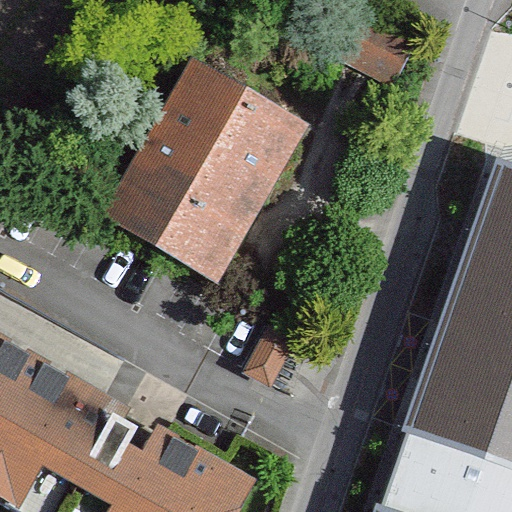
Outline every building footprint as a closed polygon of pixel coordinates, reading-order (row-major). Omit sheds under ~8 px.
[(413,42),(368,16),(347,51),(394,76),(413,42)] [(203,63),(194,77),(247,106),(254,92),(203,63)] [(247,106),(194,77),(114,215),(212,268),(248,206),(256,192),(297,117),(254,92),(247,106)] [(309,124),(297,117),(256,192),(266,198),(309,124)] [(511,511),(511,175),(511,176),(392,509),(391,511),(511,511)] [(273,328),(250,368),(270,380),(294,339),(273,328)] [(294,339),(270,380),(294,393),(310,349),(294,339)] [(91,400),(0,348),(0,501),(18,511),(228,511),(242,489),(160,441),(155,451),(130,438),(133,432),(117,422),(122,414),(92,397),(91,400)] [(155,451),(160,441),(163,437),(145,427),(122,414),(117,422),(133,432),(130,438),(155,451)]
